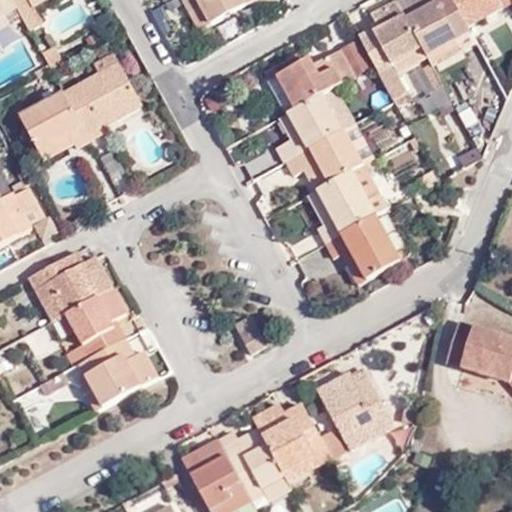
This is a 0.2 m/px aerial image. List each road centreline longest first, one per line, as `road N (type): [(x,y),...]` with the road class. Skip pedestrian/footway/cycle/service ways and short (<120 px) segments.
road 1 (unclassified): [(313,342),(448,271),(465,251),(511,139)]
road 2 (unclassified): [(3,511),(204,398)]
road 3 (residential): [(313,342),(214,168)]
road 4 (residential): [(109,227),(204,398)]
road 5 (residential): [(311,8),(171,90)]
road 6 (unclassified): [(204,398),(313,342)]
road 7 (residential): [(0,282),(109,227)]
road 8 (residential): [(214,168),(109,227)]
